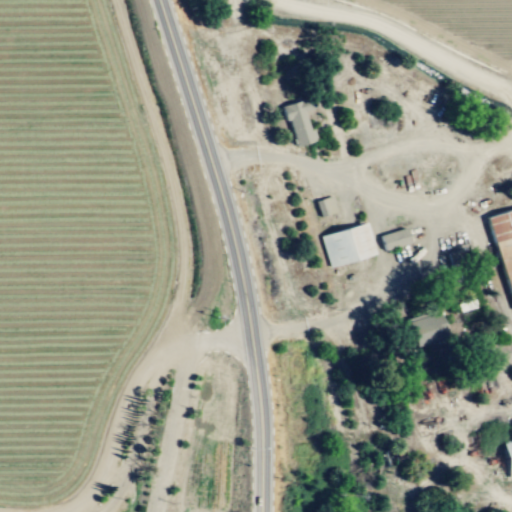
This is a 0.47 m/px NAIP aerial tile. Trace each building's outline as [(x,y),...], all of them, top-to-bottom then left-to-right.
[(281,107),(293,149),(312,143),(303,113),(312,110),(309,99),(281,107)] [(318,219),(335,214),(329,197),(313,203),(318,219)] [(511,312),(511,311),(511,210),(486,217),(511,312)] [(373,256),(364,224),(318,237),(326,268),(373,256)] [(511,437),(499,440),(506,480),(511,478),(511,437)]
